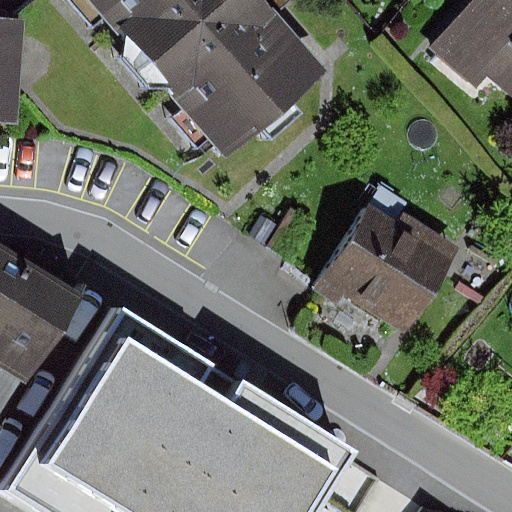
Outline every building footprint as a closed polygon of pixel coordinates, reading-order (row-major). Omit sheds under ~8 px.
[(76,0),(223,162),(315,79),(260,18),(279,0),(76,0)] [(511,0),(477,0),(434,52),(484,93),(495,81),(511,94),(511,0)] [(8,29),(0,27),(0,118),(1,119),(3,90),(8,29)] [(454,263),(364,208),(318,284),(409,338),(454,263)] [(0,374),(13,382),(68,290),(21,262),(15,273),(0,263),(0,374)] [(124,511),(210,375),(103,308),(0,471),(0,486),(41,511),(124,511)] [(300,511),(337,452),(210,375),(124,511),(300,511)]
